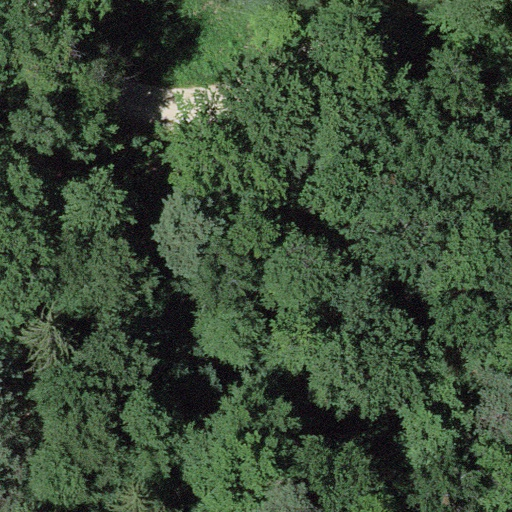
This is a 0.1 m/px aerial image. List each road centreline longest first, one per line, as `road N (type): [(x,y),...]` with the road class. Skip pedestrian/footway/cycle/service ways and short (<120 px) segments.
road 1 (track): [(313,102),(256,114),(134,98),(83,67),(49,6)]
road 2 (track): [(511,287),(455,241),(402,175),(360,149),(313,102)]
road 3 (track): [(313,102),(479,0)]
